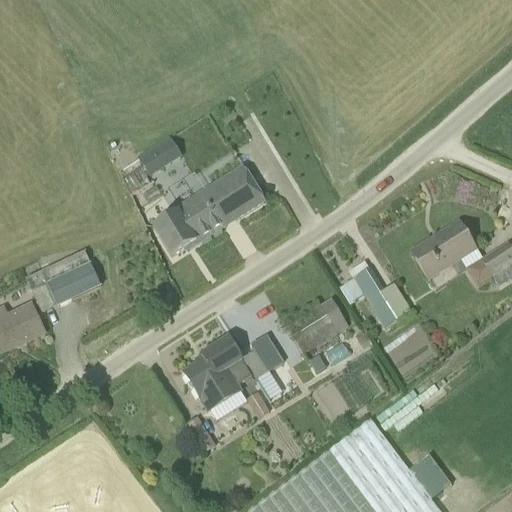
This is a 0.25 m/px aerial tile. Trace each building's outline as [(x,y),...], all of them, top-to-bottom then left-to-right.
[(148,153),(136,161),(137,162),(148,181),(161,173),(182,160),(169,140),(148,153)] [(264,205),(243,172),(176,214),(178,217),(153,232),(171,260),(194,245),(196,248),(264,205)] [(411,255),(428,283),(476,253),(459,226),(411,255)] [(511,254),(507,247),(481,263),(467,273),(477,290),(492,280),(498,290),(511,282),(511,281),(511,254)] [(365,266),(349,276),(354,283),(364,300),(384,331),(400,321),(383,294),(365,266)] [(90,268),(32,295),(42,317),(53,311),(57,309),(57,310),(68,305),(97,291),(100,290),(90,268)] [(283,326),(302,357),(347,330),(330,303),(321,309),(318,304),(283,326)] [(4,312),(0,313),(0,354),(1,357),(44,337),(31,309),(8,321),(4,312)] [(245,364),(242,366),(245,371),(247,369),(248,370),(256,384),(269,375),(283,366),(266,340),(251,350),(254,354),(243,362),(245,364)] [(197,369),(184,377),(201,404),(208,415),(210,414),(213,412),(215,412),(229,402),(240,395),(241,394),(238,390),(237,389),(251,380),(246,371),(245,371),(242,366),(241,365),(242,364),(228,342),(201,359),(204,364),(197,369)] [(319,360),(309,366),(316,377),(325,372),(319,360)] [(258,396),(246,403),(255,417),(266,410),(258,396)] [(437,511),(370,424),(253,511),(437,511)] [(211,444),(199,451),(204,458),(215,451),(211,444)]
